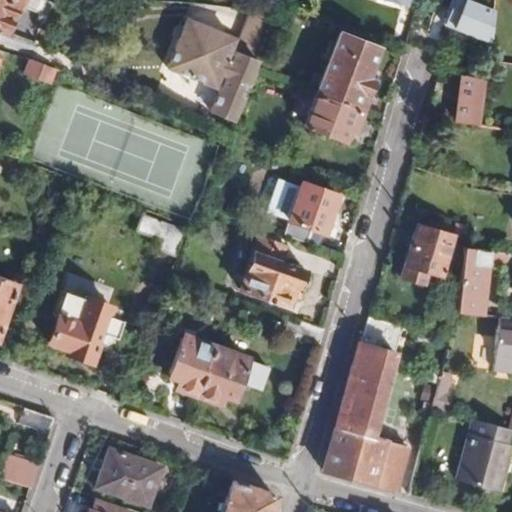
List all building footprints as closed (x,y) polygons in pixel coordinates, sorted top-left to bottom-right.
[(0,0),(0,35),(7,38),(19,9),(36,17),(43,0),(0,0)] [(493,10),(469,0),(455,0),(445,27),(489,45),(493,10)] [(236,32),(183,11),(162,64),(216,86),(207,107),(235,118),(258,58),(230,47),(236,32)] [(319,97),(359,113),(371,82),(365,80),(376,51),(339,35),(315,96),(319,97)] [(487,62),(444,53),(439,71),(465,77),(470,78),(484,80),(487,62)] [(29,62),(23,78),(49,87),(55,73),(29,62)] [(470,78),(465,77),(460,104),(464,104),(470,78)] [(457,121),(479,125),(483,88),(484,80),(470,78),(464,104),(460,104),(457,121)] [(350,134),(359,113),(319,97),(315,96),(313,95),(301,126),(341,142),(345,132),(350,134)] [(287,223),(283,237),(304,245),(309,230),(322,233),(335,197),(298,183),(286,221),(287,223)] [(183,229),(142,212),(136,228),(163,239),(158,252),(171,259),(183,229)] [(451,237),(415,226),(403,265),(405,267),(401,279),(423,286),(427,273),(438,277),(451,237)] [(285,246),(257,237),(241,291),(288,306),(293,288),(300,290),(302,287),(305,288),(308,285),(310,279),(309,275),(306,273),(307,270),(280,262),(285,246)] [(509,255),(463,250),(456,301),(455,313),(478,316),(485,268),(507,270),(509,255)] [(0,331),(8,308),(12,297),(15,287),(0,281),(0,331)] [(84,300),(60,292),(52,314),(55,322),(47,343),(66,350),(65,357),(89,364),(96,345),(99,345),(100,349),(111,343),(109,338),(110,336),(115,338),(121,323),(106,317),(109,307),(85,298),(84,300)] [(20,299),(12,297),(8,308),(16,311),(20,299)] [(363,344),(359,343),(357,342),(322,471),(395,491),(407,447),(389,442),(390,437),(386,435),(384,440),(365,435),(369,421),(375,423),(400,327),(371,319),(363,344)] [(511,319),(504,319),(503,331),(500,331),(498,355),(500,355),(498,372),(511,373),(511,319)] [(294,339),(316,346),(321,329),(299,322),(294,339)] [(473,366),(490,367),(492,334),(475,333),(473,366)] [(175,390),(196,397),(214,351),(183,340),(168,378),(178,382),(175,390)] [(214,351),(196,397),(218,404),(220,397),(233,401),(247,362),(214,351)] [(459,377),(441,371),(438,383),(431,409),(451,413),(459,377)] [(53,420),(25,410),(20,425),(48,435),(53,420)] [(511,430),(507,429),(480,421),(475,437),(509,447),(511,436),(511,430)] [(511,447),(509,447),(475,437),(474,437),(462,481),(503,493),(511,461),(511,447)] [(159,470),(107,450),(93,488),(146,507),(159,470)] [(0,479),(29,489),(37,466),(8,456),(0,479)] [(268,511),(273,497),(225,481),(218,504),(213,503),(211,510),(216,511),(215,511),(268,511)] [(116,511),(118,507),(92,498),(87,511),(86,511),(85,511),(116,511)]
